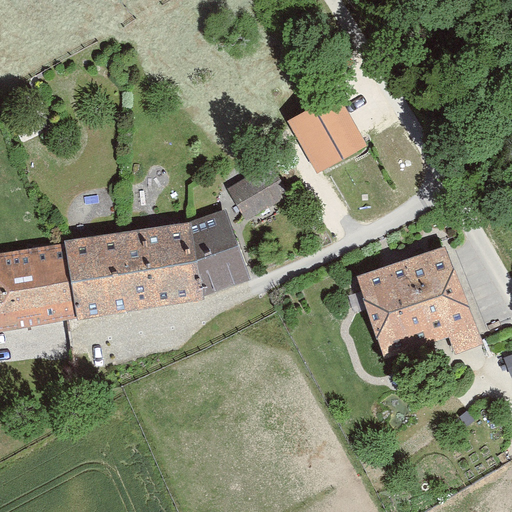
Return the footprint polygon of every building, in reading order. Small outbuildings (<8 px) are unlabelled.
[(367,144),(336,89),(287,112),(318,168),(367,144)] [(272,162),(228,186),(245,217),(289,192),(272,162)] [(249,273),(223,204),(184,219),(203,293),(249,273)] [(203,293),(184,219),(62,236),(78,314),(203,293)] [(0,327),(78,314),(62,236),(0,245),(0,327)] [(484,337),(443,239),(356,267),(391,352),(448,331),(455,350),(484,337)]
